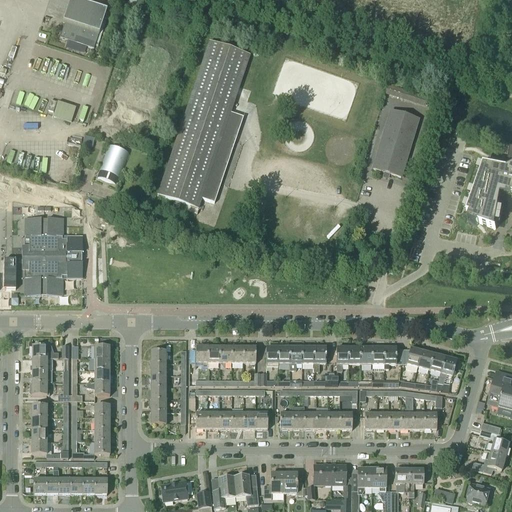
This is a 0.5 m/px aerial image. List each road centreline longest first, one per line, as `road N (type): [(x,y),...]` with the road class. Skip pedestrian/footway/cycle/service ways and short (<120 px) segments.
road 1 (residential): [(130,450),(442,451),(457,440),(482,338)]
road 2 (residential): [(482,338),(407,326),(129,325)]
road 3 (track): [(511,96),(246,0)]
road 4 (residential): [(12,511),(10,322)]
road 5 (residential): [(130,450),(129,325)]
